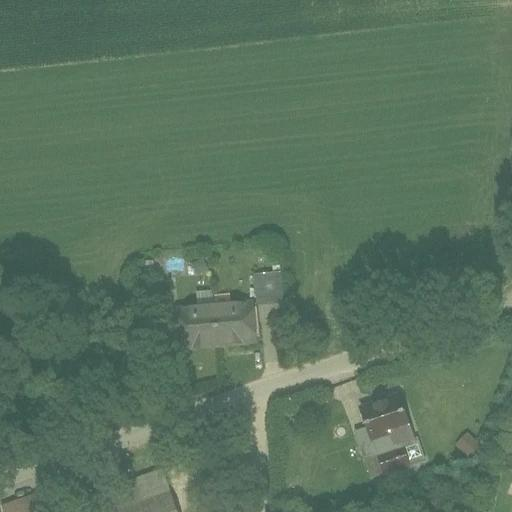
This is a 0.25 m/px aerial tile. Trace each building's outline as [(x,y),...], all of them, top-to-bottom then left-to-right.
[(282,276),(258,278),(260,302),(284,301),(282,276)] [(203,302),(174,302),(174,331),(203,332),(203,302)] [(232,302),(203,302),(203,332),(232,332),(232,302)] [(402,397),(355,409),(367,457),(415,445),(402,397)] [(484,452),(467,433),(456,444),(474,462),(484,452)] [(167,511),(154,472),(88,494),(93,511),(167,511)] [(0,508),(0,511),(39,511),(36,498),(0,508)]
